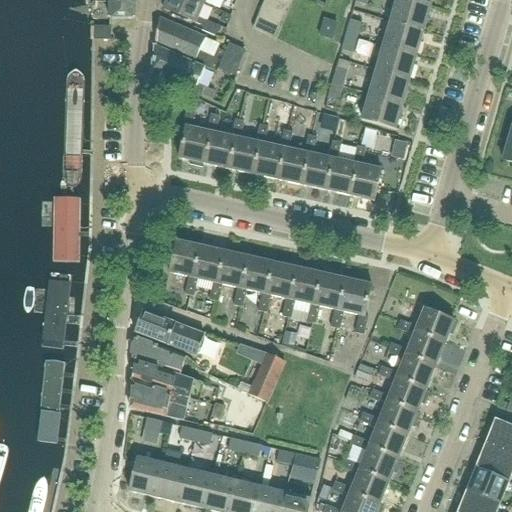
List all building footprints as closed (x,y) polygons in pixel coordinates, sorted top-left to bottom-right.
[(109,0),(109,20),(134,21),(135,0),(109,0)] [(194,26),(195,25),(202,29),(200,33),(216,40),(217,38),(222,40),(225,32),(197,19),(203,6),(189,0),(166,0),(162,11),(194,26)] [(264,0),(261,8),(285,19),(290,9),(270,0),(264,0)] [(270,0),(290,9),(293,0),(270,0)] [(388,25),(422,35),(429,10),(395,0),(388,25)] [(429,10),(431,0),(395,0),(429,10)] [(256,19),(280,30),(285,19),(261,8),(256,19)] [(275,41),(280,30),(256,19),(251,31),(275,41)] [(218,71),(224,54),(216,50),(212,59),(199,53),(205,39),(158,20),(154,46),(195,64),(194,64),(217,73),(218,71)] [(336,25),(324,22),(319,38),(332,41),(336,25)] [(344,40),(356,43),(361,25),(350,22),(344,40)] [(422,35),(388,25),(381,49),(415,59),(422,35)] [(111,28),(97,28),(97,41),(111,42),(111,28)] [(349,68),(356,43),(344,40),(337,65),(349,68)] [(224,54),(218,71),(234,78),(244,52),(228,45),(224,54)] [(151,76),(212,100),(215,93),(204,89),(197,86),(204,69),(154,49),(151,76)] [(381,49),(374,73),(407,83),(415,59),(381,49)] [(342,92),(349,68),(337,65),(330,88),(342,92)] [(79,78),(73,72),(67,78),(64,84),(60,188),(75,189),(82,84),(79,78)] [(367,98),(400,108),(407,83),(374,73),(367,98)] [(339,104),(342,92),(330,88),(327,100),(339,104)] [(393,132),(400,108),(367,98),(360,122),(393,132)] [(201,169),(202,165),(210,135),(206,134),(190,130),(194,111),(185,109),(181,128),(185,129),(178,160),(189,162),(189,166),(201,169)] [(210,135),(202,165),(227,171),(234,141),(229,139),(214,136),(218,117),(210,115),(206,134),(210,135)] [(258,146),(254,145),(239,141),(243,123),(234,121),(229,139),(234,141),(227,171),(251,177),(258,146)] [(282,152),(278,151),(262,147),(267,129),(258,127),(254,145),(258,146),(251,177),(275,182),(282,152)] [(511,165),(511,127),(502,162),(511,165)] [(307,158),(302,157),(287,153),(291,135),(283,133),(278,151),(282,152),(275,182),(299,188),(307,158)] [(331,163),(327,162),(311,158),(315,140),(306,138),(302,157),(307,158),(299,188),(324,194),(331,163)] [(331,163),(324,194),(348,199),(355,169),(351,168),(336,164),(340,146),(331,144),(327,162),(331,163)] [(351,168),(355,169),(348,199),(372,205),(380,174),(359,170),(363,152),(355,150),(351,168)] [(79,265),(79,202),(54,202),(54,265),(79,265)] [(197,281),(193,280),(200,248),(191,246),(191,243),(179,240),(178,243),(175,243),(168,275),(188,279),(184,296),(193,298),(197,281)] [(193,280),(197,281),(211,285),(208,302),(218,304),(222,287),(217,286),(224,253),(200,248),(193,280)] [(217,286),(222,287),(237,291),(233,308),(242,310),(246,293),(242,292),(249,259),(239,257),(240,253),(227,251),(226,254),(224,253),(217,286)] [(270,298),(263,296),(270,264),(249,259),(242,292),(246,293),(261,296),(257,313),(267,315),(270,298)] [(288,302),(295,269),(288,268),(289,264),(276,261),(275,265),(270,264),(263,296),(270,298),(285,301),(281,318),(291,321),(295,304),(288,302)] [(319,309),(314,308),(321,275),(295,269),(288,302),(295,304),(309,307),(306,324),(315,326),(319,309)] [(339,314),(347,281),(337,279),(337,275),(324,272),(324,276),(321,275),(314,308),(319,309),(336,313),(332,330),(339,332),(343,314),(339,314)] [(73,281),(54,278),(43,345),(62,348),(73,281)] [(347,281),(339,314),(343,314),(359,318),(355,335),(363,337),(367,319),(365,318),(372,287),(361,284),(362,281),(349,278),(348,281),(347,281)] [(452,337),(457,325),(454,324),(454,322),(424,310),(416,329),(400,322),(396,331),(412,338),(414,333),(445,345),(449,336),(452,337)] [(204,336),(142,313),(134,334),(196,357),(204,336)] [(436,369),(445,345),(414,333),(412,338),(406,352),(391,345),(387,354),(403,361),(405,356),(436,369)] [(296,336),(286,334),(283,345),(293,347),(296,336)] [(132,363),(180,377),(184,357),(135,339),(132,363)] [(248,395),(267,404),(284,364),(266,355),(248,395)] [(426,392),(436,369),(405,356),(403,361),(397,375),(381,369),(378,377),(394,383),(395,379),(426,392)] [(129,381),(188,399),(192,381),(180,377),(132,363),(129,381)] [(63,368),(47,366),(39,437),(54,439),(63,368)] [(424,407),(429,394),(426,393),(426,392),(395,379),(394,383),(388,398),(371,392),(368,400),(385,407),(386,403),(417,416),(421,405),(424,407)] [(188,399),(129,381),(129,385),(127,410),(182,423),(188,399)] [(415,430),(420,417),(417,416),(386,403),(385,407),(379,421),(363,415),(359,423),(375,430),(377,427),(407,439),(412,428),(415,430)] [(170,438),(173,427),(146,420),(144,432),(170,438)] [(486,446),(511,456),(511,428),(496,422),(486,446)] [(398,462),(407,439),(377,427),(375,430),(369,444),(353,438),(338,431),(336,436),(351,442),(350,446),(366,452),(367,449),(372,451),(398,462)] [(178,441),(195,445),(198,433),(181,429),(178,441)] [(198,433),(195,445),(210,449),(213,436),(198,433)] [(243,456),(246,444),(230,440),(227,452),(243,456)] [(246,444),(243,456),(258,460),(261,448),(246,444)] [(477,470),(509,483),(511,475),(511,456),(486,446),(477,470)] [(401,463),(398,462),(372,451),(367,449),(366,452),(360,468),(343,461),(344,460),(337,457),(329,454),(327,461),(334,464),(341,467),(340,469),(356,475),(358,473),(389,485),(393,474),(396,476),(401,463)] [(279,452),(276,464),(293,468),(296,456),(279,452)] [(307,472),(310,459),(296,456),(293,468),(307,472)] [(129,494),(154,500),(162,466),(137,460),(129,494)] [(187,472),(162,466),(154,500),(179,506),(187,472)] [(509,483),(477,470),(467,494),(499,507),(509,483)] [(187,472),(179,506),(202,511),(203,511),(212,478),(187,472)] [(379,508),(389,485),(358,473),(356,475),(350,491),(334,484),(331,492),(347,499),(348,495),(379,508)] [(229,511),(236,484),(212,478),(203,511),(229,511)] [(255,511),(261,490),(236,484),(229,511),(255,511)] [(282,511),(286,495),(261,490),(255,511),(282,511)] [(460,511),(497,511),(499,507),(467,494),(460,511)] [(286,495),(282,511),(308,511),(311,501),(286,495)] [(348,495),(347,499),(341,511),(336,511),(325,507),(322,511),(381,511),(382,510),(379,509),(379,508),(348,495)]
